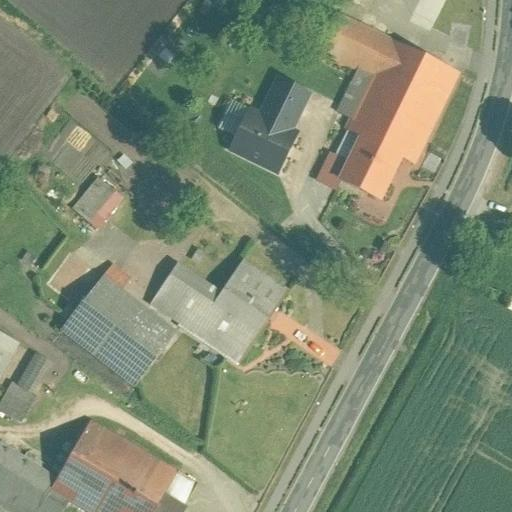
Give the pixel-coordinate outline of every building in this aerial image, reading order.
[(349,121),(344,130),(348,132),(362,140),(400,159),(414,166),(460,78),(334,13),(314,52),(357,75),(337,114),(349,121)] [(249,112),(229,151),(279,176),(299,137),(290,132),(308,96),(278,81),(259,117),(249,112)] [(335,158),(349,165),(362,140),(348,132),(335,158)] [(379,202),(400,159),(362,140),(349,165),(340,182),(379,202)] [(340,182),(349,165),(335,158),(330,156),(316,183),(334,193),(340,182)] [(76,210),(102,231),(129,199),(103,178),(76,210)] [(178,266),(150,306),(238,366),(288,292),(244,262),(221,295),(178,266)] [(111,267),(60,332),(134,390),(178,334),(122,290),(129,281),(111,267)] [(0,375),(17,346),(0,335),(0,375)] [(11,383),(0,401),(0,413),(19,425),(37,396),(32,393),(49,364),(35,355),(16,386),(11,383)] [(0,445),(0,511),(64,511),(70,503),(83,511),(183,511),(200,487),(95,419),(55,481),(0,445)]
